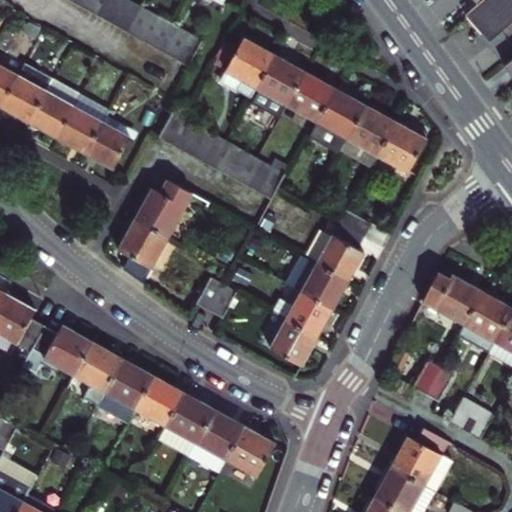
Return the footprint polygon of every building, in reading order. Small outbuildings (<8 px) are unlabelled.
[(90,10),(94,0),(79,0),(77,3),(90,10)] [(94,0),(90,10),(102,17),(111,0),(94,0)] [(111,0),(102,17),(113,23),(125,0),(111,0)] [(125,0),(113,23),(126,30),(140,5),(131,0),(125,0)] [(511,0),(484,0),(484,1),(473,10),(486,26),(498,40),(511,26),(511,0)] [(126,30),(138,37),(151,12),(141,5),(140,5),(126,30)] [(138,37),(150,44),(163,18),(151,12),(138,37)] [(163,18),(150,44),(162,51),(175,25),(171,22),(163,18)] [(162,51),(174,57),(188,32),(175,25),(162,51)] [(188,32),(174,57),(186,64),(200,38),(188,32)] [(221,80),(254,98),(277,55),(253,43),(243,38),(221,80)] [(289,105),(307,72),(294,65),(277,55),(254,98),(252,102),(282,118),(289,105)] [(27,124),(51,79),(24,63),(16,77),(0,106),(0,109),(13,116),(27,124)] [(0,106),(16,77),(0,68),(0,106)] [(289,105),(318,121),(336,87),(324,81),(307,72),(289,105)] [(55,139),(72,107),(79,95),(51,79),(27,124),(42,132),(55,139)] [(342,150),(349,137),(367,104),(355,98),(336,87),(318,121),(310,136),(341,153),(342,150)] [(72,107),(101,124),(108,111),(79,95),(72,107)] [(349,137),(380,155),(398,121),(383,113),(367,104),(349,137)] [(84,155),(101,124),(72,107),(55,139),(71,148),(84,155)] [(172,145),(184,121),(182,120),(172,115),(159,138),(172,145)] [(197,128),(184,121),(172,145),(184,152),(197,128)] [(398,121),(380,155),(410,171),(427,138),(424,136),(423,128),(416,125),(414,125),(410,127),(398,121)] [(131,140),(101,124),(84,155),(103,165),(115,171),(131,140)] [(208,135),(197,128),(184,152),(196,159),(208,135)] [(209,165),(221,141),(208,135),(196,159),(209,165)] [(349,137),(342,150),(373,166),(380,155),(349,137)] [(228,145),(221,141),(209,165),(222,173),(234,149),(228,145)] [(246,155),(234,149),(222,173),(234,179),(246,155)] [(259,162),(246,155),(234,179),(247,186),(260,162),(259,162)] [(260,162),(247,186),(259,193),(271,169),(260,162)] [(285,176),(271,169),(259,193),(271,200),(285,176)] [(174,239),(198,195),(194,194),(172,181),(166,193),(156,188),(146,207),(139,220),(174,239)] [(343,224),(364,235),(371,221),(350,210),(343,224)] [(158,270),(174,239),(139,220),(131,235),(123,251),(158,270)] [(392,232),(371,221),(364,235),(384,247),(392,232)] [(321,263),(350,279),(359,264),(365,252),(357,248),(364,235),(343,224),(321,263)] [(292,285),(335,308),(342,294),(350,279),(321,263),(308,257),(292,285)] [(427,301),(471,325),(489,291),(464,278),(458,274),(456,278),(441,271),(427,301)] [(197,303),(212,311),(225,286),(212,278),(197,303)] [(335,308),(292,285),(277,313),(290,320),(319,336),(327,321),(335,308)] [(238,292),(225,286),(212,311),(224,317),(238,292)] [(464,338),(496,355),(511,324),(511,303),(502,298),(489,291),(471,325),(464,338)] [(0,300),(0,336),(34,355),(48,329),(27,319),(32,309),(22,304),(4,294),(0,300)] [(290,320),(281,334),(273,349),(303,366),(311,352),(319,336),(290,320)] [(511,363),(511,324),(496,355),(511,363)] [(76,378),(94,344),(77,335),(64,327),(59,335),(48,329),(34,355),(76,378)] [(106,394),(124,360),(110,352),(94,344),(76,378),(91,386),(106,394)] [(121,402),(136,410),(155,376),(140,369),(124,360),(106,394),(121,402)] [(421,389),(433,395),(446,371),(434,365),(421,389)] [(457,377),(446,371),(433,395),(445,401),(457,377)] [(136,410),(166,426),(184,392),(171,385),(155,376),(136,410)] [(99,405),(106,394),(91,386),(85,398),(99,405)] [(184,392),(166,426),(159,439),(189,455),(215,409),(199,400),(184,392)] [(115,413),(121,402),(106,394),(99,405),(115,413)] [(470,401),(458,423),(456,427),(484,442),(498,417),(470,401)] [(219,472),(226,458),(245,425),(229,416),(215,409),(189,455),(219,472)] [(0,430),(0,447),(6,450),(20,424),(7,417),(0,430)] [(27,470),(46,434),(20,424),(6,450),(0,461),(0,489),(25,503),(39,477),(27,470)] [(264,435),(245,425),(226,458),(243,467),(259,476),(277,442),(264,435)] [(402,453),(393,467),(427,486),(446,452),(452,442),(427,428),(420,438),(412,434),(402,453)] [(457,459),(446,452),(427,486),(439,492),(457,459)] [(226,458),(219,472),(235,481),(243,467),(226,458)] [(384,482),(376,497),(405,511),(427,511),(439,492),(427,486),(393,467),(384,482)] [(0,489),(0,511),(19,511),(25,503),(0,489)] [(367,511),(405,511),(376,497),(367,511)] [(40,511),(25,503),(19,511),(40,511)]
